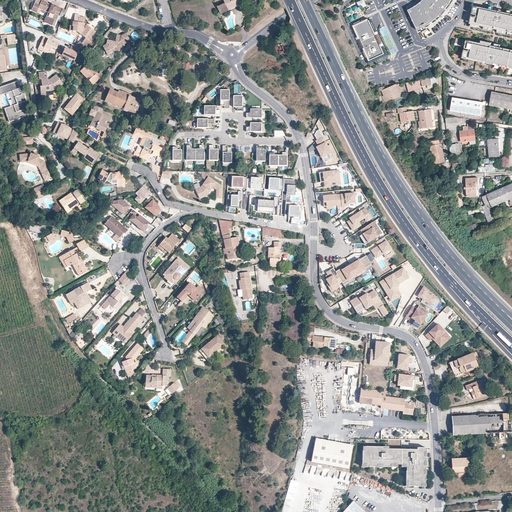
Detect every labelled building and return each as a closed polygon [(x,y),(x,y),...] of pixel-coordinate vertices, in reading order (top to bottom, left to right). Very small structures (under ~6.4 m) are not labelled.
[(38,0),(38,3),(32,1),(29,9),(35,11),(37,7),(46,11),(42,21),(52,25),(54,18),(50,17),(52,12),(56,14),(59,6),(52,3),(51,5),(44,2),(44,1),(42,0),(38,0)] [(237,5),(236,3),(242,2),(241,0),(224,0),(226,3),(217,6),(220,14),(229,10),(228,8),(237,5)] [(351,9),(353,13),(367,6),(363,0),(362,0),(356,4),(357,6),(351,9)] [(423,0),(421,2),(416,5),(409,9),(418,30),(428,24),(436,19),(441,15),(441,14),(446,9),(450,3),(452,0),(423,0)] [(473,7),(511,15),(511,14),(473,6),(473,7)] [(511,15),(473,7),(469,27),(494,32),(494,29),(498,29),(497,33),(511,36),(511,15)] [(79,48),(85,50),(94,38),(92,37),(93,35),(95,32),(86,25),(84,24),(85,17),(79,17),(79,22),(73,22),(72,26),(73,27),(73,31),(77,32),(85,38),(81,43),(79,41),(76,46),(79,48)] [(369,18),(354,25),(369,60),(373,58),(373,59),(378,58),(377,56),(384,53),(369,18)] [(106,44),(102,46),(107,54),(114,50),(119,51),(121,47),(130,41),(126,34),(122,36),(120,42),(118,43),(115,42),(107,40),(106,44)] [(15,36),(7,37),(8,45),(13,44),(13,40),(16,40),(15,36)] [(46,43),(41,41),(38,49),(42,51),(43,49),(44,47),(50,50),(49,52),(54,54),(58,44),(47,39),(46,43)] [(480,43),(466,40),(464,48),(469,49),(468,51),(464,50),(462,58),(487,63),(490,64),(511,68),(511,50),(500,47),(500,45),(494,43),(494,46),(491,45),(491,43),(480,41),(480,43)] [(74,60),(79,48),(76,46),(71,44),(69,49),(64,47),(61,54),(74,60)] [(80,71),(88,63),(86,61),(78,68),(80,71)] [(97,72),(88,63),(80,71),(93,85),(103,75),(100,72),(98,74),(96,76),(95,74),(97,72)] [(38,72),(40,92),(45,91),(49,91),(50,90),(56,90),(62,85),(62,83),(56,75),(49,80),(47,80),(46,71),(38,72)] [(433,76),(420,79),(420,80),(422,86),(422,87),(423,89),(433,86),(433,85),(434,85),(434,84),(433,76)] [(420,80),(411,82),(413,89),(422,87),(422,86),(420,80)] [(0,95),(0,96),(9,93),(13,91),(18,104),(14,106),(5,109),(10,122),(17,120),(17,121),(20,120),(21,118),(25,117),(25,118),(28,119),(29,116),(29,115),(26,109),(27,109),(25,94),(22,94),(19,87),(17,81),(0,87),(0,95)] [(396,84),(384,89),(387,101),(404,93),(400,84),(396,85),(396,84)] [(105,101),(113,105),(114,103),(124,107),(123,109),(133,113),(136,106),(138,99),(119,91),(118,93),(110,89),(105,101)] [(220,98),(220,90),(229,90),(229,89),(220,89),(220,98)] [(229,90),(220,90),(220,98),(220,105),(224,106),(224,108),(229,108),(229,90)] [(13,91),(9,93),(14,106),(18,104),(13,91)] [(511,96),(491,92),(489,104),(511,109),(511,113),(511,96)] [(64,110),(70,114),(72,111),(74,113),(84,100),(76,94),(64,110)] [(242,95),(233,95),(233,107),(235,107),(237,107),(237,108),(237,111),(242,111),(242,95)] [(453,97),(450,110),(481,116),(483,102),(453,97)] [(94,105),(92,109),(95,111),(101,113),(103,109),(94,105)] [(215,105),(204,106),(204,114),(212,114),(221,114),(221,110),(217,110),(215,110),(215,108),(215,105)] [(204,114),(204,106),(203,106),(203,115),(212,115),(212,114),(204,114)] [(404,107),(397,108),(398,113),(399,113),(401,122),(413,120),(411,111),(405,112),(404,107)] [(261,109),(250,109),(250,111),(250,113),(249,113),(246,113),(246,117),(253,117),(261,117),(261,109)] [(261,117),(253,117),(253,118),(262,118),(262,109),(261,109),(261,117)] [(431,109),(420,110),(422,121),(420,121),(418,121),(420,128),(433,127),(432,122),(432,119),(431,109)] [(101,113),(95,111),(90,123),(95,125),(96,126),(95,128),(105,132),(108,125),(105,124),(104,124),(106,120),(107,120),(109,121),(111,117),(101,113)] [(451,116),(445,115),(446,124),(451,123),(456,123),(456,120),(451,119),(451,116)] [(197,127),(197,119),(196,119),(196,128),(206,128),(206,127),(197,127)] [(214,119),(197,119),(197,127),(206,127),(213,127),(213,124),(214,124),(214,119)] [(81,135),(73,129),(57,122),(52,133),(68,139),(75,144),(69,151),(74,155),(78,151),(83,154),(82,156),(92,164),(99,154),(89,147),(87,148),(86,150),(83,148),(84,146),(77,141),(81,135)] [(249,127),(246,127),(246,131),(253,131),(261,131),(261,123),(250,123),(250,125),(250,127),(249,127)] [(261,131),(253,131),(253,132),(262,132),(262,123),(261,123),(261,131)] [(464,131),(460,131),(461,142),(469,141),(470,144),(475,143),(474,130),(467,130),(467,127),(464,127),(464,131)] [(134,134),(143,138),(145,139),(142,146),(144,147),(140,154),(139,156),(147,160),(148,158),(149,155),(152,153),(155,155),(158,156),(162,148),(152,143),(153,142),(150,140),(152,136),(136,128),(134,134)] [(334,158),(325,138),(321,129),(319,130),(316,134),(319,140),(318,141),(320,146),(319,146),(324,156),(322,157),(325,163),(334,158)] [(440,144),(439,138),(428,140),(432,159),(434,158),(435,164),(443,162),(441,154),(442,153),(440,144)] [(498,139),(487,140),(489,157),(499,156),(498,139)] [(458,143),(449,145),(451,154),(461,152),(458,143)] [(195,159),(195,148),(193,148),(191,148),(191,147),(191,144),(186,144),(186,151),(186,159),(195,159)] [(214,144),(209,144),(209,151),(209,159),(218,159),(218,148),(216,148),(214,148),(214,147),(214,144)] [(227,145),(222,145),(222,163),(231,163),(231,155),(231,147),(227,147),(227,145)] [(177,146),(173,146),(172,153),(172,159),(181,159),(181,149),(177,149),(177,146)] [(261,146),(256,146),(256,152),(256,161),(265,161),(265,149),(261,149),(261,146)] [(195,148),(195,159),(204,159),(204,151),(199,151),(199,148),(195,148)] [(186,159),(186,151),(186,160),(195,160),(195,159),(186,159)] [(204,151),(204,159),(195,159),(195,160),(204,160),(204,151)] [(209,159),(209,151),(208,151),(208,160),(218,160),(218,159),(209,159)] [(274,152),(269,152),(269,159),(269,165),(278,165),(278,155),(274,155),(274,152)] [(282,155),(278,155),(278,165),(287,165),(287,159),(287,152),(282,152),(282,155)] [(25,162),(28,163),(28,161),(39,165),(40,168),(39,169),(45,182),(52,179),(43,161),(38,159),(39,157),(37,156),(33,154),(30,154),(30,155),(26,154),(19,155),(19,159),(21,158),(22,163),(25,162)] [(232,155),(231,155),(231,163),(222,163),(222,164),(232,164),(232,155)] [(484,167),(478,167),(478,173),(485,173),(485,172),(498,172),(498,165),(485,165),(484,167)] [(163,169),(161,176),(168,178),(170,171),(163,169)] [(109,173),(105,171),(104,173),(101,171),(98,178),(100,180),(100,182),(105,184),(106,181),(111,184),(117,184),(117,182),(124,182),(124,179),(123,177),(123,172),(118,171),(117,172),(114,172),(112,173),(109,173)] [(341,185),(340,176),(335,177),(334,171),(323,172),(324,182),(325,187),(341,185)] [(206,195),(208,192),(207,191),(208,189),(210,191),(212,187),(216,190),(216,198),(221,198),(221,186),(208,177),(200,188),(195,190),(199,198),(206,195)] [(253,179),(249,179),(248,191),(252,191),(252,188),(263,189),(264,178),(253,177),(253,179)] [(245,178),(234,178),(234,187),(245,187),(245,178)] [(283,179),(269,178),(268,190),(283,191),(283,179)] [(478,178),(466,178),(467,197),(477,196),(477,190),(477,188),(478,188),(478,178)] [(296,180),(285,180),(285,192),(287,192),(287,195),(296,195),(296,180)] [(495,221),(492,215),(489,208),(510,199),(511,198),(511,183),(482,197),(486,205),(482,207),(486,218),(489,224),(495,221)] [(41,188),(44,187),(42,184),(33,188),(35,194),(38,193),(41,191),(40,189),(41,188)] [(144,185),(136,193),(138,196),(135,199),(139,204),(150,193),(145,189),(146,188),(144,185)] [(60,202),(60,204),(67,213),(72,210),(71,208),(79,203),(80,203),(84,200),(78,191),(77,191),(76,191),(75,191),(74,192),(73,193),(73,195),(65,200),(64,200),(63,200),(62,200),(61,201),(60,202)] [(71,192),(58,201),(60,204),(60,202),(61,201),(62,200),(63,200),(64,200),(65,200),(73,195),(71,192)] [(238,194),(230,194),(230,207),(238,207),(238,200),(242,201),(242,192),(238,192),(238,194)] [(355,203),(354,193),(336,194),(337,205),(337,207),(349,206),(349,204),(351,204),(355,203)] [(336,194),(323,196),(324,207),(326,206),(335,205),(337,205),(336,194)] [(114,200),(111,204),(119,210),(118,210),(124,214),(129,208),(127,207),(131,202),(124,196),(122,199),(114,200)] [(272,201),(255,200),(255,214),(276,214),(277,198),(272,197),(272,201)] [(148,205),(146,208),(159,218),(161,216),(158,213),(158,212),(161,210),(154,200),(151,202),(148,205)] [(302,207),(291,206),(291,217),(302,217),(302,207)] [(360,225),(358,222),(364,218),(365,217),(363,216),(368,212),(366,208),(350,218),(351,220),(354,224),(350,226),(353,230),(360,225)] [(372,218),(368,212),(363,216),(365,217),(364,218),(367,221),(372,218)] [(149,222),(140,214),(137,217),(133,214),(130,220),(138,226),(137,226),(139,227),(141,224),(146,229),(148,226),(147,225),(149,222)] [(128,231),(110,217),(104,226),(112,232),(118,237),(120,238),(122,235),(124,233),(125,234),(128,231)] [(232,222),(219,220),(225,248),(223,249),(224,254),(226,254),(227,259),(240,257),(238,249),(237,246),(239,246),(237,237),(230,238),(228,229),(230,229),(232,222)] [(378,236),(375,231),(379,229),(374,221),(360,230),(362,233),(368,242),(378,236)] [(470,234),(478,230),(476,223),(467,227),(470,234)] [(186,224),(182,228),(188,233),(191,228),(186,224)] [(281,230),(262,227),(262,234),(281,237),(281,230)] [(60,230),(59,235),(65,236),(68,242),(73,240),(69,232),(60,230)] [(54,236),(52,232),(45,236),(46,239),(47,240),(54,236)] [(166,236),(159,245),(164,249),(169,253),(179,240),(172,233),(167,238),(166,236)] [(368,242),(362,233),(359,235),(365,244),(368,242)] [(394,253),(384,237),(378,241),(380,245),(378,246),(371,250),(372,252),(375,256),(383,252),(385,252),(388,257),(394,253)] [(87,247),(83,240),(76,244),(77,247),(65,253),(67,256),(76,254),(87,247)] [(281,247),(281,242),(273,242),(273,248),(268,247),(268,259),(269,259),(269,266),(280,266),(280,258),(277,258),(277,255),(279,255),(279,247),(281,247)] [(372,252),(366,255),(369,261),(376,257),(375,256),(372,252)] [(79,259),(76,254),(67,256),(68,258),(63,260),(67,267),(72,264),(78,276),(87,271),(82,261),(80,262),(79,259)] [(360,271),(371,264),(369,261),(366,255),(359,260),(355,263),(353,261),(349,263),(357,276),(361,274),(360,271)] [(67,256),(59,257),(64,268),(67,267),(63,260),(68,258),(67,256)] [(180,265),(187,272),(190,268),(179,259),(177,260),(181,264),(180,265)] [(181,264),(177,260),(164,276),(166,277),(165,278),(169,281),(168,282),(172,286),(176,281),(177,281),(179,281),(180,281),(187,272),(180,265),(181,264)] [(357,276),(349,263),(345,266),(347,268),(343,271),(341,268),(335,272),(342,282),(342,283),(348,279),(347,279),(352,276),(353,279),(357,276)] [(361,274),(373,267),(371,264),(360,271),(361,274)] [(335,272),(333,268),(326,272),(328,275),(328,276),(326,277),(327,279),(326,279),(328,283),(330,287),(332,286),(334,290),(340,287),(338,284),(342,282),(335,272)] [(403,268),(399,270),(405,280),(409,278),(403,268)] [(393,288),(396,286),(395,284),(397,283),(398,284),(405,280),(399,270),(379,282),(388,297),(396,293),(393,288)] [(250,277),(249,272),(240,273),(241,280),(239,281),(241,290),(242,290),(244,300),(250,299),(250,294),(253,293),(252,288),(251,288),(250,285),(251,285),(250,276),(250,277)] [(128,276),(124,273),(118,280),(122,283),(128,276)] [(343,285),(353,279),(352,276),(347,279),(348,279),(342,283),(343,285)] [(83,293),(86,291),(91,288),(88,282),(67,294),(71,299),(72,299),(74,303),(78,310),(92,302),(88,295),(85,296),(83,293)] [(205,291),(200,286),(197,288),(191,283),(178,297),(182,302),(189,294),(190,293),(198,299),(205,291)] [(429,306),(435,297),(427,291),(428,289),(423,285),(417,294),(422,297),(420,301),(429,306)] [(396,286),(393,288),(396,293),(401,295),(396,286)] [(121,299),(124,295),(117,289),(102,306),(106,310),(111,304),(117,309),(121,305),(122,303),(122,301),(122,300),(121,299)] [(380,300),(374,290),(367,294),(367,293),(359,298),(358,296),(350,301),(355,310),(363,305),(365,308),(366,309),(380,300)] [(196,301),(198,299),(190,293),(189,294),(190,295),(190,296),(196,301)] [(391,301),(401,295),(396,293),(388,297),(391,301)] [(67,294),(65,295),(71,304),(74,303),(72,299),(71,299),(67,294)] [(429,310),(419,304),(417,307),(427,314),(429,310)] [(357,313),(365,308),(363,305),(355,310),(357,313)] [(388,313),(383,305),(378,308),(383,316),(388,313)] [(420,324),(427,314),(417,307),(413,305),(405,317),(409,319),(411,318),(420,324)] [(202,307),(197,314),(199,316),(195,321),(193,319),(187,327),(191,331),(195,334),(199,336),(205,328),(203,327),(207,322),(208,323),(214,315),(202,307)] [(142,308),(138,312),(142,316),(146,312),(142,308)] [(121,329),(118,326),(110,335),(117,340),(119,338),(125,343),(132,334),(131,333),(143,318),(136,313),(132,318),(131,317),(122,327),(121,329)] [(74,314),(65,319),(67,323),(76,318),(74,314)] [(221,315),(214,319),(217,326),(225,322),(221,315)] [(420,324),(411,318),(409,319),(408,321),(418,327),(420,324)] [(449,334),(439,322),(431,329),(426,334),(431,339),(433,337),(436,334),(438,336),(436,338),(440,342),(449,334)] [(151,326),(144,335),(146,337),(153,329),(151,326)] [(194,338),(192,337),(188,334),(184,340),(185,341),(185,342),(186,343),(187,343),(188,344),(190,345),(194,338)] [(441,346),(452,336),(449,334),(440,342),(439,343),(441,346)] [(208,346),(207,344),(199,350),(208,362),(217,356),(214,353),(225,344),(217,335),(209,342),(210,344),(208,346)] [(319,336),(307,335),(307,341),(313,341),(312,346),(324,347),(324,346),(328,346),(328,341),(329,341),(329,337),(323,337),(323,339),(319,339),(319,336)] [(336,338),(329,337),(329,341),(328,341),(328,346),(327,348),(335,349),(336,338)] [(144,349),(137,343),(125,357),(127,360),(122,362),(126,372),(136,368),(135,365),(132,358),(134,357),(138,352),(140,354),(144,349)] [(380,343),(376,343),(375,351),(371,351),(370,362),(375,362),(375,361),(386,362),(387,349),(380,348),(380,343)] [(475,361),(472,353),(449,363),(456,378),(460,376),(460,374),(482,366),(479,360),(475,361)] [(408,369),(410,357),(399,355),(397,367),(408,369)] [(162,375),(157,375),(157,377),(152,377),(152,375),(146,375),(146,385),(151,385),(151,387),(157,388),(156,385),(167,386),(167,382),(169,382),(169,376),(171,376),(171,369),(163,369),(162,375)] [(398,374),(397,385),(400,386),(411,387),(412,380),(413,376),(398,374)] [(466,390),(472,388),(474,388),(475,390),(473,391),(470,392),(473,400),(485,395),(484,391),(488,389),(484,379),(465,386),(466,390)] [(411,387),(400,386),(400,389),(414,391),(415,380),(412,380),(411,387)] [(364,388),(362,387),(361,388),(359,403),(381,406),(380,408),(402,411),(402,413),(412,415),(414,402),(404,401),(405,398),(385,396),(386,391),(364,388)] [(503,432),(503,428),(502,413),(452,416),(453,435),(470,434),(471,439),(473,438),(473,434),(482,433),(485,433),(490,433),(503,432)] [(353,446),(316,439),(315,443),(352,450),(353,446)] [(352,450),(315,443),(311,463),(348,470),(352,450)] [(388,447),(363,446),(362,466),(373,466),(373,464),(377,464),(377,467),(395,467),(396,464),(401,464),(406,465),(406,467),(409,467),(409,474),(406,474),(406,486),(425,486),(426,448),(417,448),(417,449),(388,449),(388,447)] [(461,460),(459,460),(451,460),(452,473),(459,473),(458,469),(469,468),(468,459),(461,460)] [(284,504),(295,507),(301,482),(290,480),(284,504)] [(366,511),(358,504),(357,506),(353,503),(350,507),(348,506),(342,511),(366,511)]
